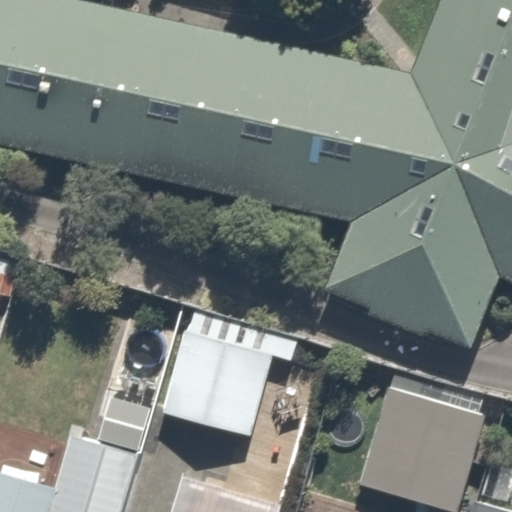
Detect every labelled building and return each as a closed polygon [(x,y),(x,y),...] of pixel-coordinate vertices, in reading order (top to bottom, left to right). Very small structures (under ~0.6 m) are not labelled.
[(511,0),(440,0),(410,73),(77,0),(0,0),(0,146),(350,222),(323,289),(473,348),(501,279),(511,284),(511,0)] [(0,358),(15,296),(0,292),(0,358)] [(284,336),(205,310),(171,414),(250,440),(284,336)] [(457,511),(485,415),(388,388),(360,487),(450,511),(457,511)] [(60,501),(0,487),(0,511),(137,511),(159,420),(120,411),(112,444),(75,436),(60,501)] [(283,511),(286,504),(182,473),(170,511),(283,511)] [(511,511),(476,502),(472,511),(511,511)]
